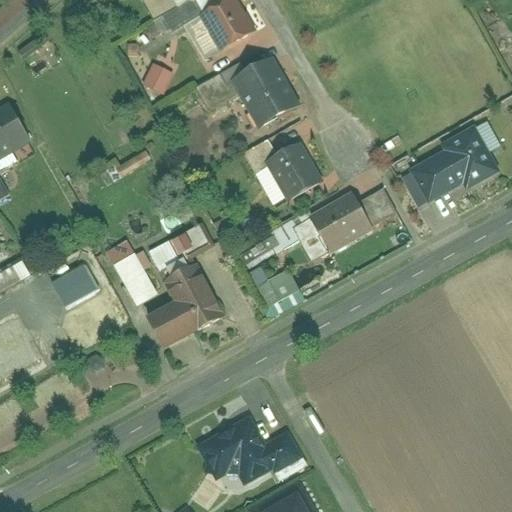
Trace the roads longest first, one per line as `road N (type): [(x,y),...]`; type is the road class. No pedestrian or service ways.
road 1 (tertiary): [(0,505),(268,362)]
road 2 (tertiary): [(268,362),(511,225)]
road 3 (residential): [(268,362),(356,511)]
road 4 (residential): [(358,145),(273,0)]
